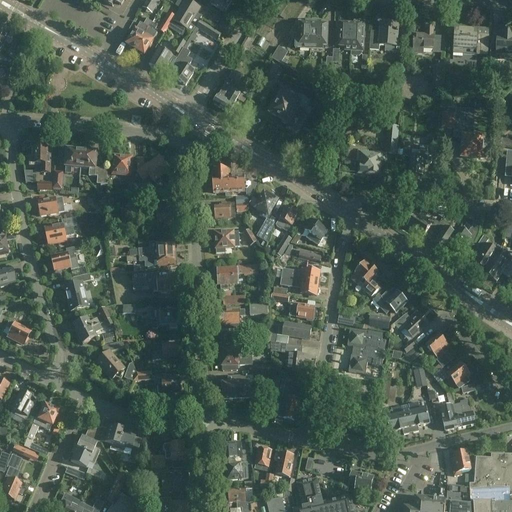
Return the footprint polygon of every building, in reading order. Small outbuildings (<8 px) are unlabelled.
[(149,0),(144,9),(153,14),(161,0),(149,0)] [(179,0),(176,6),(180,9),(185,0),(179,0)] [(214,0),(211,5),(224,13),(231,2),(232,3),(234,0),(214,0)] [(185,2),(174,21),(193,33),(202,17),(197,14),(200,10),(185,2)] [(170,12),(159,30),(165,34),(176,16),(170,12)] [(141,42),(155,19),(150,17),(148,21),(147,21),(139,33),(136,31),(127,45),(136,51),(141,42)] [(141,42),(136,51),(145,56),(153,42),(153,41),(157,33),(155,32),(160,23),(155,19),(141,42)] [(311,21),(310,50),(322,51),(322,48),(327,48),(328,25),(320,25),(321,22),(319,22),(319,20),(312,20),(312,21),(311,21)] [(310,50),(311,21),(302,21),(302,32),(296,32),(295,50),(310,50)] [(351,51),(351,57),(359,57),(362,55),(362,52),(363,52),(364,23),(360,23),(360,21),(354,21),(354,23),(353,23),(352,26),(351,51)] [(201,22),(197,29),(217,42),(221,35),(201,22)] [(371,32),(369,51),(379,52),(379,46),(385,47),(385,52),(399,53),(400,40),(397,39),(398,26),(381,24),(380,33),(371,32)] [(351,51),(352,26),(340,25),(339,48),(345,48),(345,51),(351,51)] [(414,36),(414,49),(413,54),(422,55),(422,49),(433,49),(434,36),(433,36),(433,27),(427,27),(426,36),(422,36),(422,35),(415,35),(415,36),(414,36)] [(0,49),(1,47),(1,46),(9,33),(0,28),(0,49)] [(454,30),(453,55),(488,57),(489,36),(488,36),(488,40),(481,39),(481,35),(478,35),(478,31),(454,30)] [(491,44),(491,59),(497,59),(498,56),(506,56),(506,54),(511,54),(511,33),(500,32),(500,37),(498,37),(497,45),(491,44)] [(181,39),(174,51),(180,55),(187,43),(181,39)] [(239,54),(233,64),(235,66),(251,40),(249,39),(239,54)] [(159,49),(149,66),(163,74),(173,57),(165,53),(168,48),(163,44),(160,50),(159,49)] [(282,61),(280,64),(281,64),(288,53),(279,47),(272,58),(273,59),(274,57),(282,61)] [(181,67),(174,79),(186,87),(195,72),(188,68),(193,60),(188,57),(191,52),(185,48),(175,64),(181,67)] [(332,76),(333,63),(333,59),(327,58),(326,70),(324,70),(324,76),(332,76)] [(279,66),(272,63),(271,63),(264,77),(272,81),(280,67),(279,66)] [(433,65),(432,89),(441,89),(442,66),(433,65)] [(244,87),(237,83),(242,76),(233,71),(229,79),(232,81),(228,88),(225,86),(219,96),(218,96),(213,105),(229,115),(234,105),(241,93),(246,96),(254,83),(249,80),(244,87)] [(281,96),(270,114),(288,125),(289,124),(294,127),(298,121),(293,118),(299,107),(292,103),(297,95),(286,89),(282,96),(281,96)] [(443,109),(442,127),(454,128),(453,138),(463,139),(462,158),(480,160),(480,159),(487,160),(487,150),(481,150),(482,138),(472,138),(474,112),(443,109)] [(388,127),(385,154),(397,155),(399,128),(388,127)] [(510,140),(502,139),(501,146),(508,147),(510,140)] [(35,150),(33,150),(33,158),(29,158),(29,168),(36,168),(36,166),(41,166),(41,174),(49,174),(49,157),(47,157),(47,150),(41,150),(40,149),(36,149),(35,150)] [(411,157),(409,176),(423,177),(424,165),(426,165),(427,158),(427,150),(420,149),(419,158),(411,157)] [(357,150),(356,161),(359,161),(358,173),(378,175),(379,161),(381,161),(382,153),(373,153),(373,155),(367,154),(368,151),(357,150)] [(82,170),(83,154),(68,153),(67,176),(72,176),(72,169),(82,170)] [(97,155),(83,154),(82,170),(91,171),(90,178),(95,178),(95,186),(106,187),(107,172),(96,171),(97,155)] [(115,158),(113,176),(130,177),(132,159),(115,158)] [(144,160),(136,161),(137,176),(143,183),(149,178),(154,184),(154,183),(157,187),(163,183),(160,179),(168,173),(159,161),(149,168),(148,167),(144,170),(144,160)] [(229,176),(230,176),(230,172),(227,172),(227,170),(223,170),(223,172),(221,172),(221,168),(214,168),(214,172),(213,172),(214,174),(212,174),(212,179),(214,179),(214,187),(212,187),(213,192),(214,192),(214,194),(226,194),(226,198),(230,197),(230,194),(229,176)] [(63,172),(55,171),(54,189),(62,190),(63,172)] [(236,176),(230,176),(229,176),(230,194),(245,193),(244,190),(246,190),(250,187),(249,182),(247,180),(244,180),(244,177),(236,177),(236,176)] [(138,184),(130,185),(131,202),(139,202),(138,184)] [(253,199),(250,206),(261,213),(259,216),(266,220),(269,215),(270,215),(277,202),(264,194),(259,203),(253,199)] [(40,216),(58,213),(64,212),(63,204),(62,200),(56,201),(56,199),(48,201),(48,202),(38,203),(40,216)] [(231,220),(230,205),(223,205),(223,207),(215,207),(215,221),(231,220)] [(247,212),(246,205),(237,205),(237,213),(247,212)] [(280,220),(277,225),(276,226),(278,228),(280,230),(283,230),(287,232),(288,231),(291,227),(298,215),(287,208),(280,220)] [(142,209),(120,210),(120,218),(142,217),(142,209)] [(156,214),(151,215),(152,227),(157,226),(157,227),(173,226),(172,212),(156,213),(156,214)] [(266,221),(257,238),(267,244),(271,234),(275,225),(269,222),(272,216),(269,215),(266,220),(267,220),(266,221)] [(435,232),(440,224),(431,219),(427,224),(415,215),(412,220),(410,219),(406,224),(408,225),(407,227),(424,238),(429,229),(434,233),(435,232)] [(40,220),(41,226),(60,222),(60,217),(40,220)] [(98,217),(91,222),(96,228),(103,223),(98,217)] [(63,230),(72,229),(78,228),(76,219),(65,221),(62,222),(63,228),(63,230)] [(302,224),(297,232),(302,235),(305,232),(310,235),(307,239),(318,246),(327,232),(310,220),(306,227),(302,224)] [(442,221),(440,224),(435,232),(440,235),(438,237),(434,244),(435,245),(434,247),(440,251),(441,249),(445,252),(449,246),(456,235),(448,230),(451,227),(442,221)] [(460,229),(456,235),(449,246),(453,249),(452,250),(458,254),(459,253),(460,254),(466,244),(471,248),(478,234),(479,222),(473,221),(471,230),(471,229),(467,234),(460,229)] [(63,230),(63,228),(46,231),(48,241),(45,241),(46,245),(48,245),(49,247),(66,244),(65,238),(74,237),(72,229),(63,230)] [(251,230),(243,235),(250,247),(257,243),(251,230)] [(239,233),(215,234),(217,255),(226,255),(226,249),(240,248),(239,233)] [(286,236),(275,254),(281,257),(291,240),(286,236)] [(498,253),(499,253),(501,249),(498,246),(495,251),(486,245),(489,240),(483,237),(476,248),(482,251),(473,264),(485,272),(486,272),(498,253)] [(107,256),(104,242),(99,243),(102,257),(107,256)] [(158,244),(157,244),(157,250),(150,251),(150,249),(138,250),(139,251),(139,257),(145,256),(153,256),(157,255),(175,254),(174,243),(158,244)] [(289,245),(284,255),(290,257),(293,246),(289,245)] [(55,271),(70,268),(71,271),(79,269),(74,249),(66,250),(67,255),(52,258),(54,265),(52,266),(53,269),(54,269),(55,271)] [(301,252),(299,260),(319,265),(322,257),(301,252)] [(486,272),(485,272),(484,274),(497,283),(502,275),(511,281),(511,280),(511,261),(499,253),(498,253),(486,272)] [(139,257),(139,263),(145,263),(145,269),(154,268),(154,262),(158,262),(158,267),(158,268),(176,266),(175,254),(157,255),(153,256),(145,256),(139,257)] [(364,263),(350,279),(358,286),(360,283),(364,287),(362,289),(373,299),(381,289),(371,280),(377,273),(371,267),(371,268),(364,263)] [(238,277),(238,275),(258,274),(258,271),(257,266),(238,268),(238,270),(231,270),(231,272),(219,272),(220,286),(221,286),(221,291),(228,291),(228,286),(236,285),(236,277),(238,277)] [(282,270),(281,279),(302,282),(318,285),(320,273),(304,271),(303,276),(298,275),(298,273),(282,270)] [(0,289),(13,286),(10,272),(0,274),(0,289)] [(143,288),(153,287),(153,292),(158,292),(158,293),(174,292),(174,277),(157,278),(157,274),(142,275),(132,275),(133,291),(143,291),(143,288)] [(72,287),(65,289),(71,313),(88,309),(82,284),(91,282),(90,276),(71,281),(72,287)] [(302,282),(281,279),(279,287),(301,291),(301,294),(316,297),(318,285),(302,282)] [(386,304),(380,309),(385,314),(391,309),(396,314),(407,303),(397,292),(392,297),(388,292),(381,299),(386,304)] [(286,297),(272,295),(271,298),(271,301),(288,303),(289,297),(286,297)] [(290,310),(289,316),(296,317),(296,318),(312,321),(315,308),(306,306),(306,305),(299,304),(298,306),(292,305),(291,310),(290,310)] [(267,306),(249,307),(250,315),(268,315),(267,306)] [(106,322),(110,320),(105,309),(99,310),(106,322)] [(239,315),(245,314),(245,311),(219,312),(220,326),(221,326),(229,325),(239,325),(239,318),(239,315)] [(177,327),(177,314),(167,314),(167,313),(149,312),(149,320),(155,320),(155,319),(158,319),(157,327),(161,327),(161,328),(170,328),(170,332),(176,332),(176,327),(177,327)] [(417,314),(413,318),(413,319),(412,320),(411,319),(411,320),(409,318),(406,315),(394,325),(401,334),(405,331),(408,334),(412,339),(413,340),(428,325),(420,316),(419,316),(417,314)] [(370,316),(368,328),(389,330),(390,319),(370,316)] [(78,336),(99,326),(97,321),(89,324),(87,321),(74,327),(78,336)] [(8,324),(6,329),(11,332),(7,339),(23,347),(29,335),(19,330),(21,328),(14,324),(13,327),(8,324)] [(285,324),(283,337),(288,338),(289,338),(309,341),(311,329),(290,325),(285,324)] [(102,331),(99,326),(78,336),(83,346),(96,340),(94,335),(102,331)] [(367,332),(350,330),(347,347),(353,348),(352,356),(351,356),(348,373),(365,376),(367,365),(382,368),(386,341),(382,340),(383,334),(367,332)] [(276,344),(276,343),(277,336),(270,334),(269,342),(276,344)] [(114,335),(103,337),(105,344),(115,342),(115,341),(114,335)] [(440,351),(447,345),(439,335),(426,346),(438,361),(437,362),(443,369),(453,360),(447,352),(444,355),(440,351)] [(416,347),(412,342),(403,349),(407,355),(416,347)] [(104,357),(96,364),(111,382),(125,371),(110,353),(126,350),(123,344),(103,348),(104,357)] [(303,347),(271,344),(271,350),(282,352),(281,354),(288,354),(286,371),(305,373),(307,357),(302,356),(303,347)] [(157,353),(153,353),(154,362),(164,361),(164,359),(178,358),(178,357),(180,355),(179,352),(177,351),(177,345),(156,346),(157,353)] [(407,356),(401,361),(410,364),(412,362),(422,355),(416,347),(407,355),(407,356)] [(222,360),(220,360),(220,366),(222,366),(222,367),(223,367),(223,373),(237,372),(237,367),(252,366),(251,353),(236,353),(236,351),(221,352),(222,360)] [(332,377),(343,379),(346,358),(335,356),(332,377)] [(134,382),(137,376),(137,374),(133,364),(130,365),(125,379),(134,382)] [(452,371),(447,374),(450,378),(456,385),(469,375),(461,365),(459,364),(451,370),(452,371)] [(271,366),(249,367),(250,376),(272,375),(271,366)] [(450,378),(447,374),(443,369),(433,378),(439,385),(446,379),(447,381),(450,378)] [(424,370),(415,372),(419,387),(427,385),(426,382),(424,370)] [(137,374),(137,376),(134,382),(153,381),(152,373),(137,374)] [(274,377),(270,392),(277,394),(277,392),(281,377),(274,377)] [(223,393),(222,394),(222,400),(224,399),(224,401),(249,400),(249,384),(247,384),(247,378),(228,378),(228,385),(223,385),(223,393)] [(162,387),(163,395),(180,394),(180,392),(182,391),(181,388),(180,387),(180,381),(162,382),(162,381),(154,381),(154,387),(158,387),(162,387)] [(0,401),(1,402),(9,387),(7,386),(7,385),(4,383),(2,384),(0,382),(0,401)] [(286,382),(278,417),(283,419),(294,421),(298,402),(300,402),(304,386),(286,382)] [(391,383),(385,382),(383,398),(389,399),(389,403),(395,403),(397,389),(391,388),(392,383),(391,383)] [(474,385),(461,389),(463,395),(475,392),(474,385)] [(428,393),(430,401),(436,400),(435,392),(428,393)] [(452,406),(454,406),(454,404),(451,393),(446,394),(449,405),(450,407),(440,409),(443,420),(445,432),(457,430),(452,406)] [(26,398),(20,394),(11,411),(17,415),(15,418),(25,423),(33,409),(29,407),(32,401),(31,400),(31,398),(28,396),(26,398)] [(461,405),(454,406),(452,406),(457,430),(467,427),(475,425),(473,414),(472,414),(469,401),(460,403),(461,405)] [(410,412),(406,413),(408,420),(412,419),(412,418),(416,417),(418,427),(430,425),(426,408),(420,410),(418,404),(409,406),(410,412)] [(39,427),(48,432),(57,411),(44,405),(39,418),(36,417),(24,448),(29,450),(31,445),(39,427)] [(393,416),(387,417),(390,434),(403,431),(404,436),(418,432),(417,428),(418,427),(416,417),(412,418),(412,419),(408,420),(406,413),(402,413),(401,408),(391,410),(393,416)] [(101,429),(94,431),(101,444),(104,443),(110,445),(108,451),(119,454),(116,453),(123,428),(117,426),(116,429),(108,427),(107,431),(101,429)] [(0,436),(6,439),(10,432),(0,427),(0,436)] [(367,427),(364,441),(371,442),(374,428),(367,427)] [(128,430),(123,428),(116,453),(119,454),(122,455),(124,449),(131,451),(128,461),(134,462),(141,441),(134,439),(135,435),(127,432),(128,430)] [(55,430),(52,436),(57,438),(58,436),(61,429),(60,429),(59,431),(55,430)] [(101,444),(94,431),(86,433),(84,438),(79,437),(77,445),(74,444),(72,450),(96,459),(98,453),(94,452),(97,444),(101,444)] [(165,446),(163,447),(163,452),(164,453),(165,459),(170,459),(170,461),(184,460),(183,444),(170,445),(167,446),(165,446)] [(247,464),(246,457),(242,458),(241,445),(225,446),(226,465),(242,464),(247,464)] [(259,450),(256,466),(262,467),(261,472),(268,473),(269,469),(270,464),(270,462),(272,452),(266,451),(265,450),(262,449),(261,450),(259,450)] [(96,459),(72,450),(70,455),(72,456),(69,464),(86,470),(88,464),(94,465),(96,459)] [(28,451),(25,457),(36,463),(39,456),(28,451)] [(454,459),(451,460),(454,478),(462,476),(461,472),(474,470),(474,464),(470,465),(467,452),(454,455),(454,459)] [(7,469),(12,457),(11,456),(3,454),(1,461),(0,463),(0,474),(4,476),(6,469),(7,469)] [(276,475),(283,477),(290,478),(293,467),(292,467),(294,457),(281,454),(281,455),(277,454),(275,462),(280,463),(278,471),(277,470),(276,475)] [(475,458),(474,477),(473,486),(470,485),(470,488),(471,511),(511,511),(511,454),(490,454),(490,458),(475,458)] [(164,456),(150,457),(150,469),(164,469),(164,460),(164,456)] [(12,457),(7,469),(9,470),(2,487),(4,488),(0,497),(13,502),(17,494),(21,496),(24,489),(20,487),(20,486),(12,483),(21,461),(12,457)] [(242,464),(226,465),(228,482),(243,481),(243,480),(249,480),(248,473),(243,473),(242,464)] [(68,469),(66,475),(84,482),(86,476),(68,469)] [(106,476),(89,470),(87,475),(104,482),(106,476)] [(168,470),(154,471),(154,479),(163,479),(163,490),(163,493),(171,493),(187,491),(187,475),(169,476),(168,470)] [(346,472),(341,491),(348,493),(349,486),(352,473),(346,472)] [(359,475),(352,473),(349,486),(356,488),(355,491),(355,493),(357,496),(367,498),(369,498),(370,494),(374,478),(359,475)] [(130,511),(135,505),(122,496),(118,493),(120,488),(126,477),(119,474),(113,486),(106,501),(113,504),(111,507),(108,511),(107,511),(130,511)] [(273,477),(267,475),(265,486),(271,488),(273,477)] [(285,493),(291,494),(294,482),(287,480),(285,493)] [(357,511),(353,511),(351,499),(323,505),(317,481),(297,485),(300,496),(296,497),(299,511),(294,511),(357,511)] [(448,489),(447,489),(444,511),(471,511),(470,488),(448,486),(448,489)] [(444,511),(447,489),(438,488),(437,500),(415,498),(414,509),(404,508),(403,511),(444,511)] [(250,511),(250,504),(250,503),(246,503),(246,490),(229,491),(230,504),(237,503),(237,509),(242,509),(242,511),(250,511)] [(62,505),(58,511),(75,511),(80,503),(65,496),(61,504),(62,505)] [(188,511),(187,511),(186,505),(178,505),(177,504),(170,504),(170,499),(157,500),(158,509),(154,509),(154,511),(188,511)] [(80,503),(75,511),(99,511),(103,504),(96,500),(92,509),(88,507),(80,503)] [(266,502),(250,504),(250,511),(290,511),(287,500),(266,504),(266,502)]
